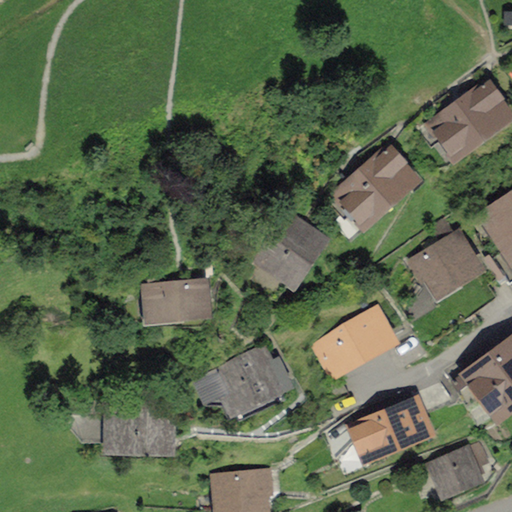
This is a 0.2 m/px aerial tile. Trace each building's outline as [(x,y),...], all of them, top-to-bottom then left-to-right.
[(479,89),(418,129),(444,167),(505,127),(479,89)] [(382,149),(325,196),(361,238),(418,191),(382,149)] [(511,203),(480,223),(511,274),(511,203)] [(289,209),(246,266),(280,292),(323,236),(289,209)] [(477,273),(453,233),(397,268),(422,307),(477,273)] [(192,276),(124,282),(127,327),(196,322),(192,276)] [(369,306),(299,344),(324,390),(393,352),(369,306)] [(511,403),(511,344),(463,379),(491,418),(511,403)] [(261,350),(186,383),(207,432),(283,399),(261,350)] [(428,432),(413,399),(353,425),(368,458),(428,432)] [(90,414),(87,461),(161,465),(164,418),(90,414)] [(472,447),(425,463),(436,496),(483,480),(472,447)] [(268,470),(214,475),(216,511),(222,511),(271,508),(268,470)]
